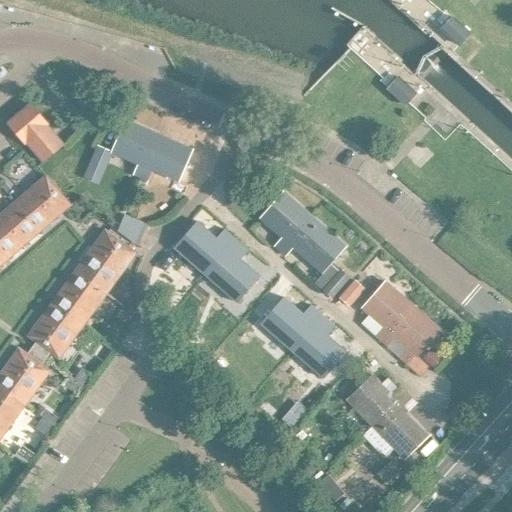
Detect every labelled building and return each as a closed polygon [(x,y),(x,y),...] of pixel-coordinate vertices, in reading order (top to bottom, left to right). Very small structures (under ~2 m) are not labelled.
[(438,17),(456,34),(467,21),(449,5),(438,17)] [(384,77),(402,93),(412,82),(394,65),(384,77)] [(129,163),(137,166),(155,123),(122,108),(108,140),(134,152),(129,163)] [(155,123),(137,166),(144,169),(148,158),(175,169),(189,138),(155,123)] [(95,170),(101,156),(85,149),(79,163),(95,170)] [(42,164),(11,190),(36,219),(67,193),(42,164)] [(270,234),(276,239),(307,204),(279,180),(265,195),(265,196),(256,206),(278,225),(270,234)] [(11,190),(0,199),(0,249),(36,219),(11,190)] [(116,214),(139,223),(143,211),(121,202),(116,214)] [(307,204),(276,239),(282,244),(290,235),(319,261),(342,235),(307,204)] [(202,263),(232,228),(220,217),(212,226),(193,210),(170,235),(202,263)] [(116,214),(114,220),(134,235),(139,223),(116,214)] [(101,218),(72,258),(102,282),(133,241),(101,218)] [(244,239),(232,228),(202,263),(233,291),(256,265),(237,248),(244,239)] [(336,257),(318,278),(327,286),(345,266),(336,257)] [(72,258),(48,291),(78,314),(102,282),(72,258)] [(372,324),(377,329),(408,294),(381,270),(358,296),(380,315),(372,324)] [(343,277),(335,286),(345,294),(353,285),(343,277)] [(257,311),(288,339),(319,304),(307,293),(299,302),(280,285),(257,311)] [(15,336),(0,356),(0,375),(22,392),(46,359),(37,352),(46,340),(55,346),(78,314),(48,291),(24,324),(33,330),(24,343),(15,336)] [(408,294),(377,329),(383,334),(391,325),(413,344),(436,318),(408,294)] [(319,304),(288,339),(320,367),(342,341),(323,324),(331,315),(319,304)] [(427,339),(419,348),(429,356),(437,347),(427,339)] [(413,344),(404,355),(415,365),(424,355),(413,344)] [(343,388),(369,414),(402,381),(397,376),(388,384),(368,363),(343,388)] [(0,375),(0,421),(22,392),(0,375)] [(402,381),(369,414),(401,447),(426,423),(399,395),(408,387),(402,381)] [(41,397),(37,403),(49,412),(54,406),(41,397)] [(297,418),(287,428),(293,434),(303,424),(297,418)] [(386,450),(372,463),(381,473),(396,460),(386,450)] [(316,458),(308,465),(311,469),(319,462),(316,458)] [(324,463),(313,472),(329,491),(340,482),(324,463)] [(343,486),(335,494),(339,498),(347,491),(343,486)]
